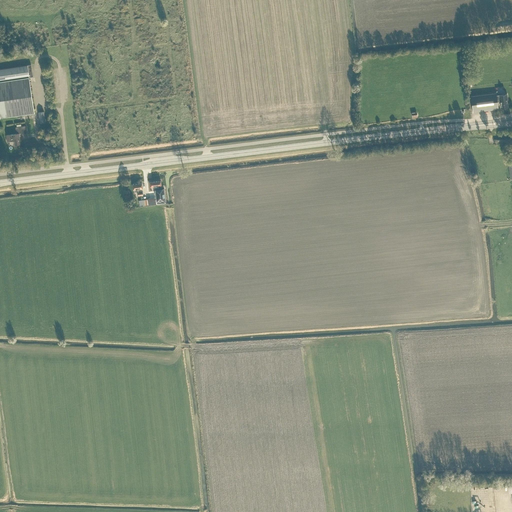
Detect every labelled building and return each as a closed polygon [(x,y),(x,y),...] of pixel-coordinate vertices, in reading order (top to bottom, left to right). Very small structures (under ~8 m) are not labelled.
[(0,117),(34,113),(29,77),(32,77),(31,65),(27,65),(0,69),(0,117)] [(507,108),(506,101),(507,101),(507,95),(496,96),(496,94),(471,97),(473,112),(498,109),(497,102),(500,102),(501,109),(507,108)] [(19,134),(26,133),(25,126),(15,127),(16,134),(6,135),(7,141),(14,140),(14,145),(20,144),(19,134)] [(158,204),(166,203),(164,188),(160,189),(160,186),(162,186),(161,181),(150,182),(150,187),(156,186),(156,189),(158,204)] [(138,196),(143,195),(143,192),(142,192),(142,189),(143,189),(142,183),(133,184),(133,190),(138,189),(138,193),(138,196)]
